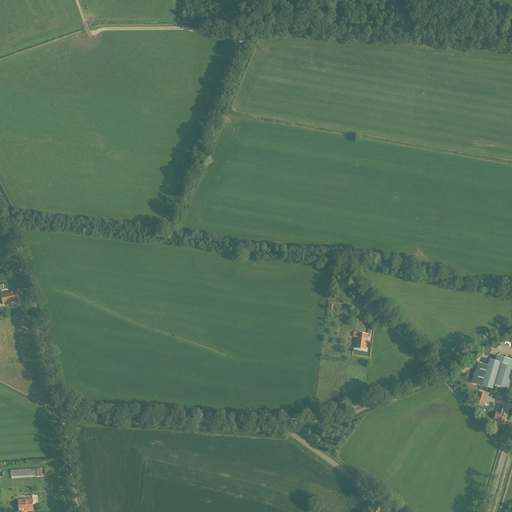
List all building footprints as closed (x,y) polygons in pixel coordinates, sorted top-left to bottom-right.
[(16,291),(1,294),(3,304),(18,301),(16,291)] [(370,301),(363,309),(374,319),(381,311),(370,301)] [(395,330),(403,337),(406,334),(399,326),(395,330)] [(356,333),(354,348),(366,350),(368,335),(356,333)] [(472,383),(492,389),(493,384),(508,389),(511,377),(511,373),(511,360),(496,356),(494,361),(489,360),(487,366),(486,365),(478,363),(472,383)] [(478,392),(475,404),(483,406),(486,394),(478,392)] [(496,423),(503,425),(509,408),(503,406),(500,413),(496,412),(494,419),(497,420),(496,423)] [(32,499),(18,500),(18,511),(23,511),(33,511),(32,499)]
